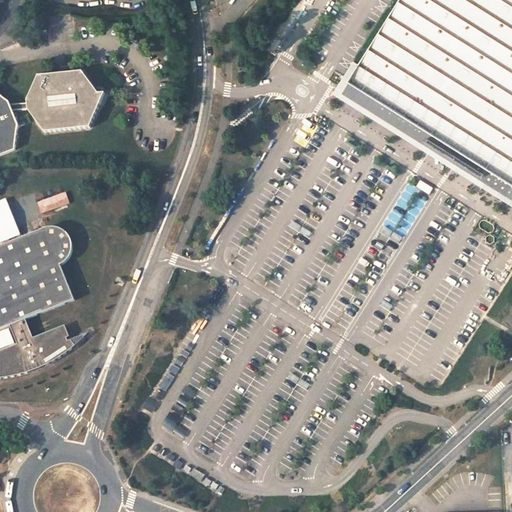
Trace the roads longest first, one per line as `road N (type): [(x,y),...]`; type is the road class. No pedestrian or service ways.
road 1 (secondary): [(197,0),(205,48),(199,122),(120,334)]
road 2 (unknown): [(0,50),(120,50),(146,72),(149,132)]
road 3 (secondary): [(384,511),(511,395)]
road 4 (secondary): [(91,457),(120,334)]
